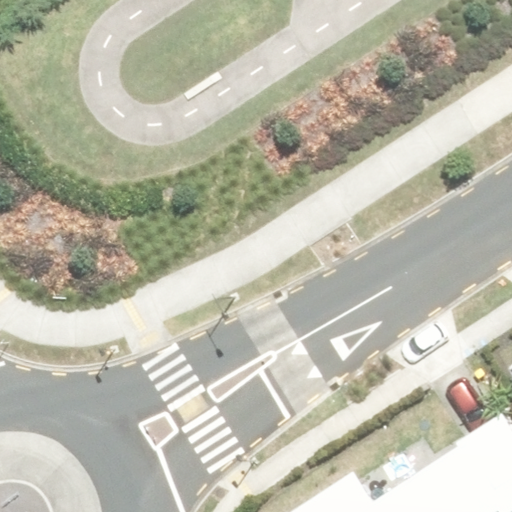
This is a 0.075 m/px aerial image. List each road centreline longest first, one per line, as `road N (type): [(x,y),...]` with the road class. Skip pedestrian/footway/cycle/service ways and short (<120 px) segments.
road 1 (tertiary): [(119,451),(511,208)]
road 2 (tertiary): [(0,400),(72,410),(119,451)]
